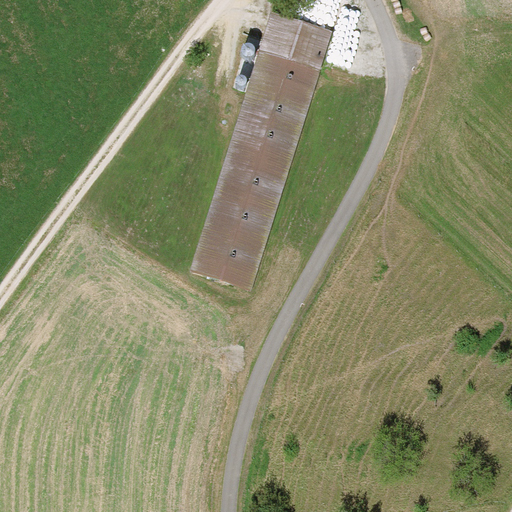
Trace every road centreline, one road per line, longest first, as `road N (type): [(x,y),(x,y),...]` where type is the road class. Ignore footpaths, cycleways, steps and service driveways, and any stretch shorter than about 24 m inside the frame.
road 1 (track): [(364,0),(396,64),(387,112),(244,412),(225,511)]
road 2 (track): [(0,297),(224,0)]
